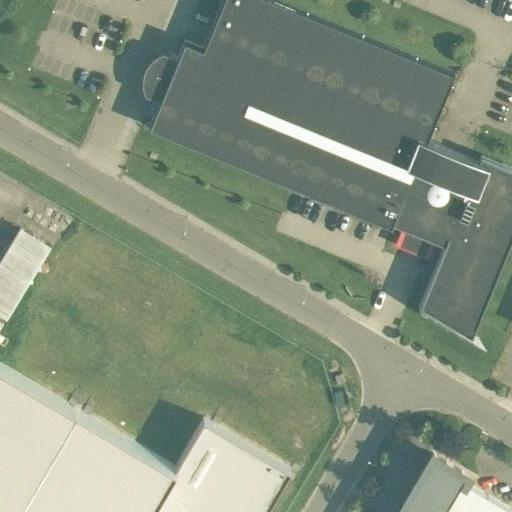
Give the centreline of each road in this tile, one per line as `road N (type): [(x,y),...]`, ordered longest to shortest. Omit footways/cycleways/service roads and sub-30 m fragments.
road 1 (unclassified): [(405,367),(0,129)]
road 2 (unclassified): [(320,511),(405,367)]
road 3 (unclassified): [(405,367),(511,429)]
